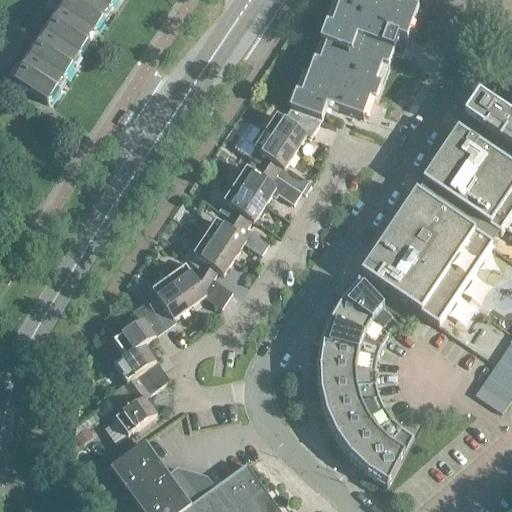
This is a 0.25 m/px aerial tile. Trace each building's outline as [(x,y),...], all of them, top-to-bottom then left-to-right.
[(49,108),(119,0),(73,0),(70,5),(65,12),(16,87),(49,108)] [(289,113),(321,125),(326,110),(369,126),(392,57),(402,61),(419,16),(383,2),(383,0),(344,0),(339,14),(333,12),(308,79),(303,78),(289,113)] [(0,75),(4,78),(28,41),(12,30),(0,48),(0,75)] [(425,189),(499,239),(501,240),(502,238),(511,221),(511,125),(501,118),(500,118),(480,105),(465,127),(466,127),(460,137),(459,136),(458,138),(425,187),(424,188),(425,189)] [(276,119),(264,137),(294,156),(306,139),(310,142),(321,125),(289,113),(284,123),(276,119)] [(280,172),(283,173),(294,156),(264,137),(260,134),(251,147),(255,150),(254,153),(248,161),(252,164),(276,179),(280,172)] [(302,197),(276,179),(252,164),(247,171),(246,171),(244,174),(240,171),(230,186),(265,209),(271,199),(276,203),(279,199),(294,209),(302,197)] [(265,209),(230,186),(222,199),(226,202),(223,206),(224,207),(219,215),(229,222),(245,232),(250,225),(254,227),(265,209)] [(499,239),(425,189),(419,199),(417,198),(416,200),(417,200),(364,278),(363,280),(439,331),(441,329),(440,329),(493,251),(494,249),(493,248),(499,239)] [(251,236),(245,232),(229,222),(224,229),(216,224),(213,228),(208,226),(200,238),(235,261),(243,248),(261,260),(269,248),(259,241),(262,237),(254,232),(251,236)] [(235,261),(200,238),(191,253),(195,256),(193,259),(194,259),(189,266),(198,274),(213,283),(217,276),(223,279),(235,261)] [(194,281),(186,270),(183,265),(166,277),(169,282),(190,312),(203,302),(221,313),(232,296),(213,283),(198,274),(194,281)] [(135,289),(146,304),(154,298),(151,294),(153,293),(144,282),(135,289)] [(174,323),(190,312),(169,282),(153,293),(151,294),(154,298),(146,304),(147,306),(156,319),(164,313),(172,324),(174,323)] [(341,306),(342,306),(389,340),(390,339),(398,330),(399,329),(358,287),(357,288),(342,305),(341,306)] [(114,344),(126,361),(148,346),(159,339),(148,324),(156,319),(147,306),(143,309),(132,316),(133,317),(121,325),(128,334),(114,344)] [(329,327),(383,351),(383,350),(389,340),(342,306),(330,326),(329,327)] [(322,350),(379,364),(379,363),(383,351),(329,327),(330,327),(322,349),(322,350)] [(511,345),(483,389),(510,407),(511,403),(511,345)] [(147,347),(126,361),(114,370),(127,386),(122,389),(107,401),(111,406),(113,409),(143,388),(163,374),(156,366),(160,364),(147,347)] [(318,374),(377,376),(377,375),(379,364),(322,350),(319,373),(318,373),(318,374)] [(163,374),(143,388),(113,409),(115,411),(117,415),(115,422),(128,440),(160,415),(149,401),(171,385),(163,374)] [(377,376),(318,374),(319,374),(320,397),(378,389),(377,388),(377,376)] [(325,421),(381,402),(378,390),(378,389),(320,397),(320,398),(325,420),(325,421)] [(335,443),(386,413),(381,402),(325,421),(326,422),(326,421),(335,442),(335,443)] [(349,462),(393,424),(386,414),(386,413),(335,443),(336,443),(349,462)] [(367,478),(403,433),(394,425),(393,424),(349,462),(350,463),(367,478)] [(93,441),(87,432),(75,440),(82,449),(93,441)] [(403,433),(367,478),(367,479),(368,480),(368,479),(387,492),(389,493),(415,440),(414,440),(404,433),(403,433)] [(277,511),(247,470),(215,493),(209,484),(212,482),(206,475),(191,486),(181,487),(173,477),(169,479),(147,450),(145,447),(111,473),(138,511),(277,511)]
